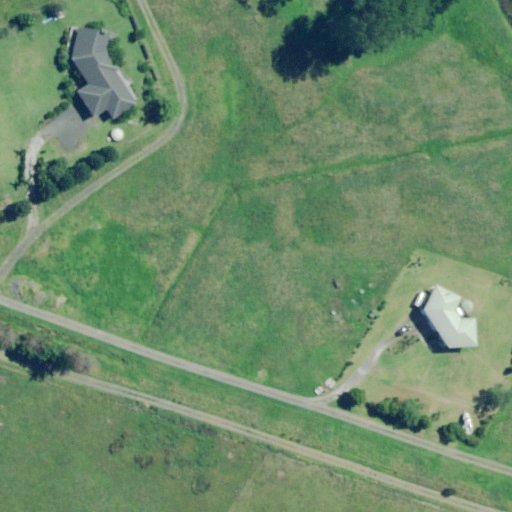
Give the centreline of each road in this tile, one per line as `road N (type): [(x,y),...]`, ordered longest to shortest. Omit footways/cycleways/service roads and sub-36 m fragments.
road 1 (track): [(0,350),(491,511)]
road 2 (track): [(0,296),(318,404),(396,340)]
road 3 (track): [(141,0),(171,103),(158,131),(71,199),(0,273)]
road 4 (track): [(318,404),(511,468)]
